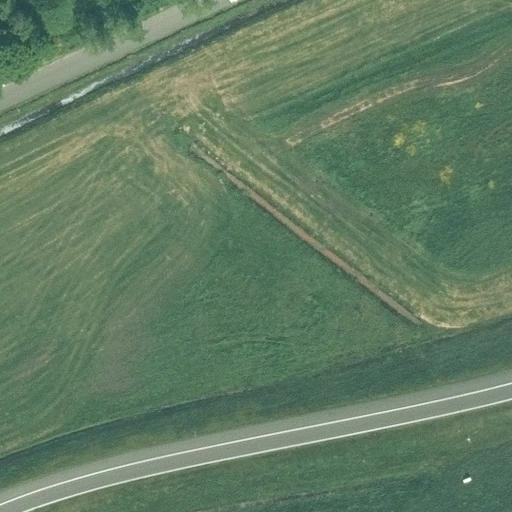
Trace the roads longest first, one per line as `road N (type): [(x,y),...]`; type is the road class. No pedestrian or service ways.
road 1 (motorway): [(511,390),(111,475),(2,511)]
road 2 (unclassified): [(0,97),(211,0)]
